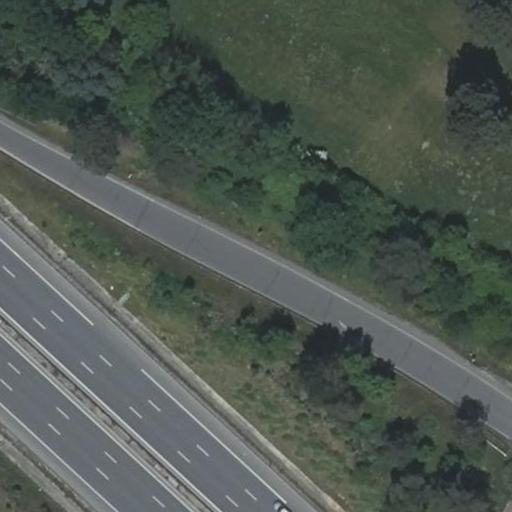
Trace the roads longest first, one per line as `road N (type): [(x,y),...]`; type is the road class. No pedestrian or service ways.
road 1 (motorway): [(511,418),(368,331),(0,134)]
road 2 (motorway): [(257,511),(0,274)]
road 3 (motorway): [(0,367),(157,511)]
